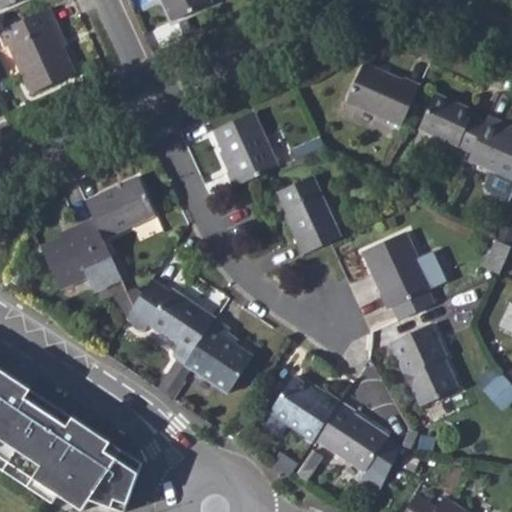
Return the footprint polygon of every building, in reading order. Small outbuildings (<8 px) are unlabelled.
[(0,0),(0,10),(21,0),(0,0)] [(208,0),(160,0),(171,23),(210,5),(208,0)] [(47,9),(0,31),(0,38),(5,49),(8,48),(31,97),(73,76),(51,28),(55,25),(47,9)] [(348,102),(401,126),(419,86),(403,79),(401,81),(365,64),(348,102)] [(419,129),(471,152),(487,116),(473,110),(470,114),(432,97),(419,129)] [(227,174),(234,187),(245,182),(278,166),(254,113),(213,132),(232,171),(227,174)] [(471,152),(467,160),(511,180),(511,132),(502,127),(502,124),(487,116),(471,152)] [(296,240),(303,255),(330,243),(341,238),(313,177),(278,193),(298,238),(296,240)] [(137,179),(86,203),(94,222),(104,242),(155,218),(137,179)] [(104,242),(94,222),(78,229),(79,233),(41,251),(61,292),(88,280),(95,294),(122,282),(115,267),(104,242)] [(408,232),(366,253),(384,292),(383,294),(390,309),(394,307),(401,321),(436,305),(430,291),(434,289),(433,287),(448,281),(435,252),(421,259),(408,232)] [(498,242),(486,270),(488,271),(501,244),(498,242)] [(511,248),(501,244),(488,271),(501,277),(511,249),(511,248)] [(192,355),(215,320),(171,291),(169,293),(151,281),(133,307),(126,318),(145,330),(149,325),(177,345),(173,351),(175,360),(184,366),(185,365),(192,355)] [(133,307),(128,294),(118,298),(113,302),(126,319),(126,318),(133,307)] [(192,355),(185,365),(228,394),(253,357),(224,338),(230,330),(215,320),(192,355)] [(391,344),(403,374),(408,372),(413,386),(421,405),(457,389),(444,357),(445,355),(432,325),(391,344)] [(167,392),(184,366),(175,360),(158,385),(167,392)] [(0,368),(0,467),(54,503),(59,495),(83,510),(91,498),(124,511),(142,463),(127,452),(92,430),(26,386),(0,368)] [(408,372),(403,374),(408,387),(413,386),(408,372)] [(511,380),(502,372),(487,389),(506,406),(511,399),(511,380)] [(272,411),(313,440),(315,438),(339,402),(325,393),(323,395),(295,377),(272,411)] [(339,402),(315,438),(363,472),(360,477),(385,494),(404,452),(386,440),(388,438),(355,415),(352,411),(339,402)] [(415,492),(401,511),(464,511),(441,495),(434,505),(415,492)]
